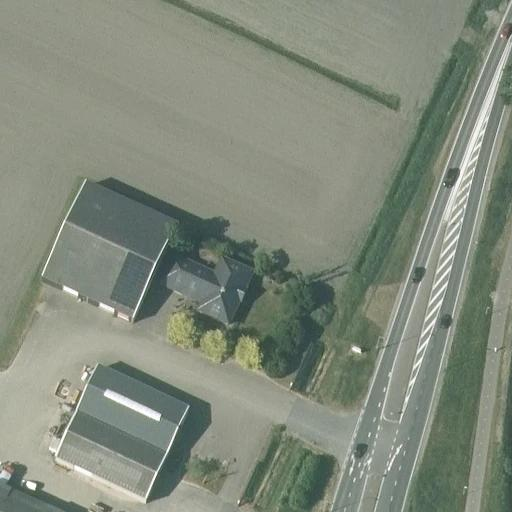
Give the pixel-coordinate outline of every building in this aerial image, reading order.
[(41,283),(47,285),(132,324),(175,229),(84,187),(41,283)] [(227,326),(250,276),(221,263),(213,281),(192,272),(194,269),(171,258),(158,286),(181,296),(183,293),(203,303),(198,313),(227,326)] [(97,371),(75,418),(165,460),(187,413),(97,371)] [(165,460),(75,418),(54,463),(145,504),(165,460)] [(48,511),(0,490),(0,511),(48,511)]
